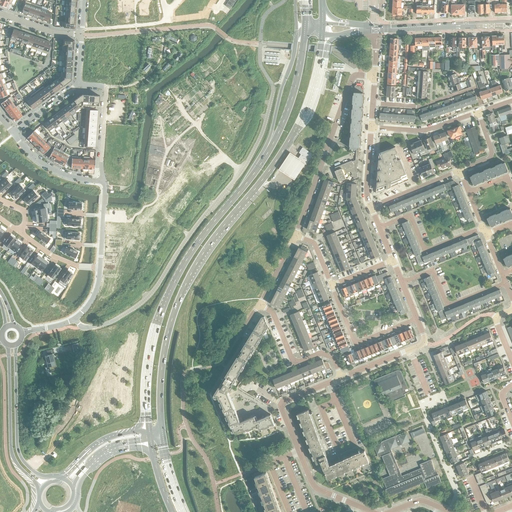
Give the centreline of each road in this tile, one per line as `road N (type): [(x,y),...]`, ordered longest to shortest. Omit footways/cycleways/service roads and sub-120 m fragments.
road 1 (primary): [(304,29),(277,133),(190,252),(158,318),(146,377),(147,432)]
road 2 (primary): [(162,432),(162,363),(183,287),(289,142),(308,102),(322,34)]
road 3 (residential): [(294,235),(350,78),(374,76)]
road 4 (tertiary): [(8,345),(13,456),(40,489)]
road 5 (tertiary): [(47,476),(23,461),(17,445),(15,345)]
road 6 (secondary): [(375,28),(511,24)]
road 7 (residential): [(341,378),(333,358),(319,352),(293,361),(272,311),(259,305)]
road 8 (track): [(178,0),(162,22),(153,71),(104,86)]
road 9 (residential): [(379,227),(410,216),(429,248),(481,228)]
road 10 (residential): [(402,282),(434,273),(452,304),(504,283)]
road 11 (residential): [(332,285),(359,342),(416,318)]
